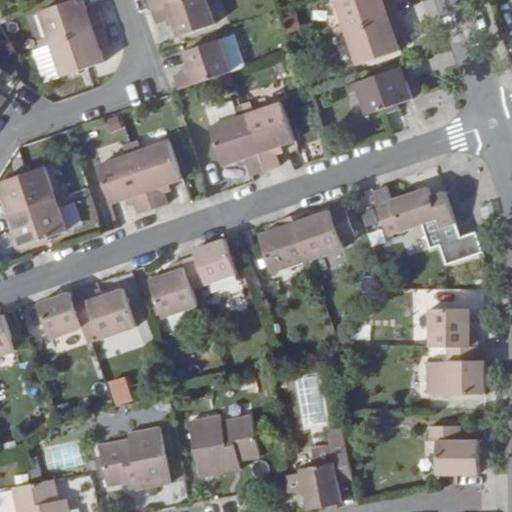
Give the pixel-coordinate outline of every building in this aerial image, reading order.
[(90,8),(86,0),(74,0),(42,10),(51,38),(53,44),(107,27),(102,11),(91,14),(90,8)] [(149,0),(154,10),(184,0),(149,0)] [(184,0),(154,10),(158,24),(168,22),(175,19),(177,26),(181,38),(218,26),(208,0),(184,0)] [(349,35),(402,17),(397,2),(387,5),(384,0),(347,0),(338,3),(346,28),(349,35)] [(91,14),(102,11),(100,5),(90,8),(91,14)] [(359,67),(403,53),(399,41),(397,35),(407,30),(402,17),(349,35),(351,42),(359,67)] [(175,19),(168,22),(171,28),(177,26),(175,19)] [(53,44),(56,51),(65,77),(84,71),(107,64),(103,50),(101,44),(111,41),(107,27),(53,44)] [(341,37),(349,35),(346,28),(339,32),(341,37)] [(409,38),(407,30),(397,35),(399,41),(409,38)] [(351,42),(349,35),(341,37),(344,45),(351,42)] [(43,40),(45,47),(53,44),(51,38),(43,40)] [(176,76),(181,92),(234,74),(232,66),(223,40),(186,52),(190,64),(192,71),(185,73),(176,76)] [(113,46),(111,41),(101,44),(103,50),(113,46)] [(53,44),(45,47),(47,53),(56,51),(53,44)] [(183,67),(185,73),(192,71),(190,64),(183,67)] [(232,66),(234,74),(242,71),(240,64),(232,66)] [(0,110),(8,99),(0,93),(0,76),(4,70),(0,67),(0,110)] [(413,83),(408,67),(358,84),(361,91),(369,117),(386,111),(400,106),(415,102),(409,85),(413,83)] [(352,94),(361,91),(358,84),(350,87),(352,94)] [(249,116),(268,173),(282,168),(278,155),(275,149),(283,147),(297,142),(284,104),(256,114),(249,116)] [(246,109),(249,116),(256,114),(253,106),(246,109)] [(386,111),(388,116),(401,112),(400,106),(386,111)] [(239,111),(241,119),(249,116),(246,109),(239,111)] [(213,128),(227,166),(239,162),(247,159),(249,165),(253,178),(268,173),(249,116),(241,119),(213,128)] [(136,154),(155,211),(169,206),(165,194),(163,187),(171,184),(184,181),(171,143),(143,152),(136,154)] [(133,147),(136,154),(143,152),(140,145),(133,147)] [(126,149),(129,156),(136,154),(133,147),(126,149)] [(275,149),(278,155),(286,153),(283,147),(275,149)] [(101,166),(113,204),(126,200),(134,197),(136,204),(141,216),(155,211),(136,154),(129,156),(101,166)] [(247,159),(239,162),(242,168),(249,165),(247,159)] [(1,201),(6,216),(56,199),(54,192),(45,167),(26,174),(15,178),(0,183),(6,199),(1,201)] [(14,173),(15,178),(26,174),(25,169),(14,173)] [(163,187),(165,194),(173,191),(171,184),(163,187)] [(56,199),(63,196),(61,190),(54,192),(56,199)] [(443,230),(459,225),(449,193),(433,199),(430,191),(393,203),(389,190),(375,195),(389,238),(390,237),(440,221),(443,230)] [(66,203),(63,196),(56,199),(58,206),(66,203)] [(134,197),(126,200),(128,207),(136,204),(134,197)] [(56,199),(6,216),(11,230),(15,229),(22,247),(35,242),(48,238),(66,231),(58,206),(56,199)] [(480,202),(485,217),(487,222),(498,218),(491,199),(480,202)] [(296,215),(312,261),(347,250),(344,242),(358,236),(348,207),(315,218),(313,210),(296,215)] [(276,274),(312,261),(296,215),(283,219),(286,228),(264,235),(276,274)] [(48,238),(35,242),(36,246),(49,241),(48,238)] [(241,275),(229,238),(197,249),(200,257),(186,261),(196,291),(241,275)] [(166,319),(201,307),(196,291),(186,261),(172,266),(174,273),(153,281),(166,319)] [(102,290),(88,295),(97,324),(103,340),(139,328),(126,289),(104,296),(102,290)] [(75,299),(72,292),(40,302),(52,339),(97,324),(88,295),(75,299)] [(432,350),(450,350),(479,350),(479,336),(473,336),(474,314),(432,314),(432,350)] [(0,357),(16,352),(3,315),(0,315),(0,357)] [(450,399),(486,399),(486,365),(479,365),(479,350),(450,350),(450,364),(429,364),(429,398),(450,399)] [(125,375),(107,380),(114,406),(131,401),(125,375)] [(221,420),(191,426),(201,482),(242,474),(240,467),(262,462),(254,420),(222,426),(221,420)] [(344,436),(342,428),(329,430),(331,439),(344,436)] [(459,480),(481,480),(480,445),(461,445),(461,431),(432,430),(431,445),(440,445),(439,479),(459,480)] [(171,487),(163,431),(129,437),(130,442),(101,448),(108,489),(128,486),(130,495),(171,487)] [(340,485),(353,483),(344,436),(331,439),(336,464),(303,472),(310,511),(312,511),(344,505),(340,485)] [(68,511),(67,502),(59,504),(55,483),(33,486),(13,490),(17,511),(68,511)]
